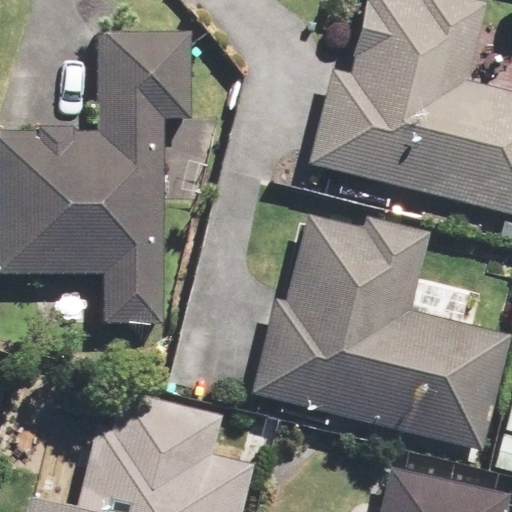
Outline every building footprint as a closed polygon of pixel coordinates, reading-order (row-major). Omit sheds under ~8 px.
[(511,214),(511,93),(459,80),(477,4),(459,0),(365,0),(347,74),(327,69),(304,163),(511,214)] [(91,133),(0,131),(0,271),(100,273),(99,321),(155,322),(159,118),(184,118),(186,35),(93,34),(91,133)] [(271,300),(248,391),(480,448),(507,336),(404,311),(423,232),(361,217),(358,229),(302,215),(280,303),(271,300)] [(235,511),(248,462),(207,452),(215,419),(99,391),(71,506),(27,495),(23,511),(235,511)] [(499,511),(503,496),(384,470),(374,511),(499,511)]
